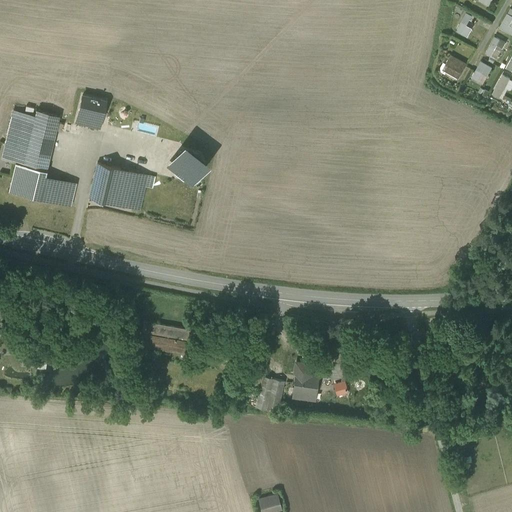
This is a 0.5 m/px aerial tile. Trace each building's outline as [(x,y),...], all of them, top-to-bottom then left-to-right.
[(511,7),(500,26),(511,32),(511,7)] [(470,36),(474,27),(468,24),(473,14),(466,11),(458,31),(470,36)] [(495,35),(487,52),(499,58),(507,41),(495,35)] [(460,81),(469,61),(451,53),(442,73),(460,81)] [(483,59),(472,76),(483,84),(494,66),(483,59)] [(492,93),(504,100),(511,86),(511,77),(504,73),(492,93)] [(106,100),(82,94),(76,121),(99,127),(106,100)] [(35,115),(12,109),(0,159),(15,162),(46,170),(60,114),(36,109),(35,115)] [(174,168),(177,173),(194,177),(199,174),(202,158),(200,153),(183,149),(178,152),(174,168)] [(120,166),(97,161),(89,196),(104,200),(111,202),(120,166)] [(46,170),(15,162),(8,190),(55,201),(59,184),(68,186),(64,203),(71,205),(76,182),(45,174),(46,170)] [(144,172),(120,166),(111,202),(135,207),(144,172)] [(68,186),(59,184),(55,201),(64,203),(68,186)] [(86,206),(96,209),(97,202),(103,204),(104,200),(89,196),(86,206)] [(196,329),(143,320),(139,344),(184,352),(187,334),(194,336),(196,329)] [(350,353),(333,351),(331,361),(332,361),(330,375),(343,377),(346,363),(348,363),(350,353)] [(47,356),(24,355),(24,366),(46,367),(47,356)] [(265,359),(256,357),(252,372),(257,373),(255,383),(261,385),(256,405),(265,408),(270,387),(273,377),(264,375),(267,362),(265,359)] [(311,363),(296,361),(295,373),(296,374),(292,395),(309,397),(310,386),(316,387),(317,376),(309,375),(311,363)] [(279,378),(273,377),(270,387),(276,388),(279,378)] [(335,382),(338,395),(349,392),(346,379),(335,382)] [(279,486),(260,490),(264,510),(284,505),(279,486)]
